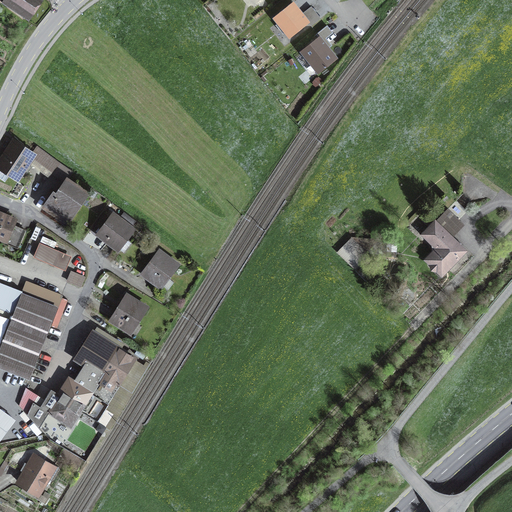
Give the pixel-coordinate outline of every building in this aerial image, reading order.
[(25,16),(35,0),(4,0),(4,2),(25,16)] [(308,22),(293,3),(275,18),(289,36),(308,22)] [(313,5),(304,11),(312,23),(321,17),(313,5)] [(335,58),(319,38),(302,52),(318,71),(335,58)] [(0,166),(17,177),(32,156),(32,154),(15,143),(0,164),(0,166)] [(32,156),(52,171),(58,162),(37,147),(32,154),(32,156)] [(72,172),(58,162),(52,171),(66,180),(72,172)] [(66,180),(55,197),(52,195),(45,206),(65,220),(75,206),(77,207),(86,194),(66,180)] [(435,224),(425,234),(440,248),(429,259),(433,263),(431,265),(432,269),(435,270),(438,268),(442,272),(463,250),(446,234),(467,211),(456,200),(434,223),(435,224)] [(0,213),(0,237),(5,239),(6,237),(20,243),(25,230),(12,224),(14,220),(0,213)] [(113,215),(99,234),(117,248),(117,247),(124,252),(130,243),(124,238),(131,229),(113,215)] [(369,255),(351,237),(337,252),(355,270),(369,255)] [(40,243),(34,256),(57,267),(63,253),(40,243)] [(160,250),(142,274),(160,288),(178,264),(160,250)] [(73,272),(68,282),(80,286),(84,276),(73,272)] [(57,308),(21,294),(22,291),(0,282),(0,308),(13,314),(0,348),(0,366),(30,378),(57,308)] [(127,295),(111,320),(130,332),(146,307),(127,295)] [(76,383),(91,392),(102,374),(118,384),(134,358),(93,333),(77,358),(87,365),(76,383)] [(91,392),(76,383),(69,378),(59,395),(50,390),(40,406),(33,401),(27,414),(50,439),(86,461),(106,427),(80,410),(91,392)] [(26,470),(19,482),(37,493),(58,459),(49,454),(51,450),(46,447),(15,452),(8,463),(5,460),(0,468),(4,470),(8,463),(15,467),(17,465),(26,470)]
